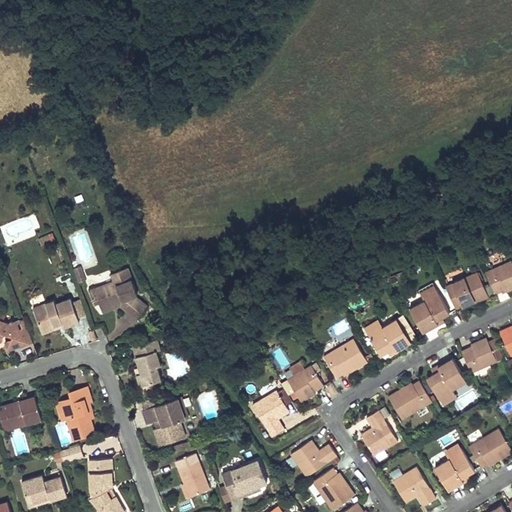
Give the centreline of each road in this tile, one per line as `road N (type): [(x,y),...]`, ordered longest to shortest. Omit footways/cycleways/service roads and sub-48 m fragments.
road 1 (residential): [(511,307),(338,408),(338,431),(395,511)]
road 2 (residential): [(0,378),(78,354),(96,358),(157,511)]
